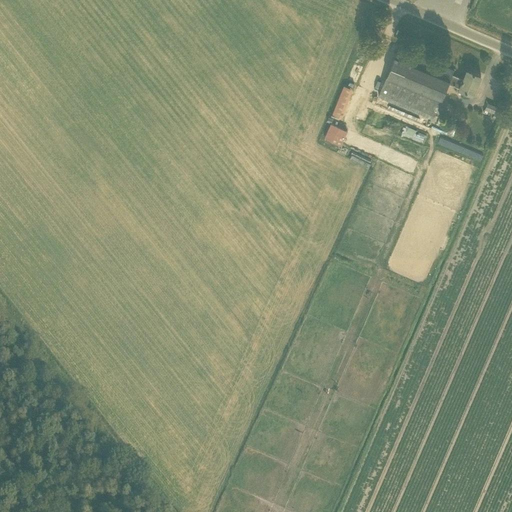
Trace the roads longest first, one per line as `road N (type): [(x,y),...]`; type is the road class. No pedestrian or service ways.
road 1 (track): [(169,511),(0,301)]
road 2 (tertiary): [(511,52),(390,0)]
